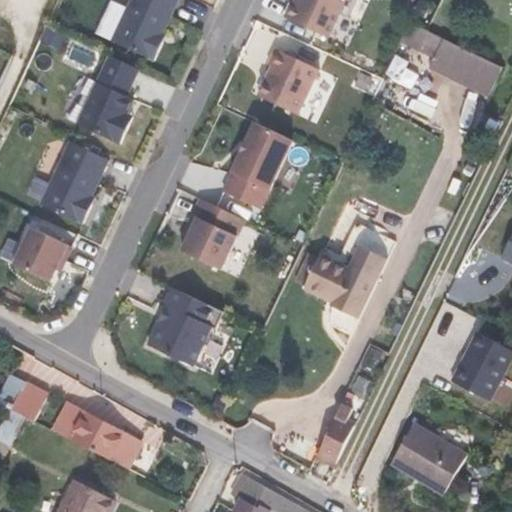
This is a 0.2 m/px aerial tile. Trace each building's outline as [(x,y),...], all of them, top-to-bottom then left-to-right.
[(132,0),(114,41),(156,61),(165,42),(161,40),(179,0),(132,0)] [(294,0),(287,17),(329,37),(346,0),(299,0),(298,2),(294,0)] [(438,9),(420,1),(412,19),(430,27),(438,9)] [(432,71),(489,98),(503,69),(430,32),(409,22),(400,43),(437,61),(432,71)] [(270,65),(274,67),(260,95),(299,114),(320,69),(277,49),(270,65)] [(79,123),(122,143),(131,124),(125,121),(135,99),(128,96),(140,70),(111,56),(79,123)] [(295,139),(258,122),(227,193),(262,208),(273,182),(276,184),(295,139)] [(72,142),(43,204),(85,223),(93,204),(90,203),(110,160),(72,142)] [(224,269),(246,219),(201,199),(187,230),(193,232),(188,243),(187,242),(183,251),(224,269)] [(33,228),(16,265),(52,282),(63,259),(67,261),(74,247),(33,228)] [(359,319),(388,258),(361,245),(350,268),(323,255),(306,290),(331,303),(330,305),(359,319)] [(218,329),(226,312),(173,287),(165,304),(172,308),(166,322),(161,319),(150,344),(195,366),(213,327),(218,329)] [(511,361),(511,344),(479,330),(457,381),(496,398),(511,361)] [(18,412),(35,382),(22,375),(5,405),(6,406),(18,412)] [(27,416),(42,424),(58,395),(35,382),(18,412),(27,416)] [(63,435),(135,471),(150,441),(79,403),(63,435)] [(27,416),(6,406),(0,418),(0,419),(0,458),(5,461),(27,416)] [(353,432),(334,422),(316,460),(335,469),(353,432)] [(408,467),(460,497),(484,456),(431,428),(408,467)] [(304,511),(295,506),(249,479),(242,474),(231,493),(241,500),(234,511),(304,511)] [(61,511),(102,511),(108,500),(76,484),(61,511)]
